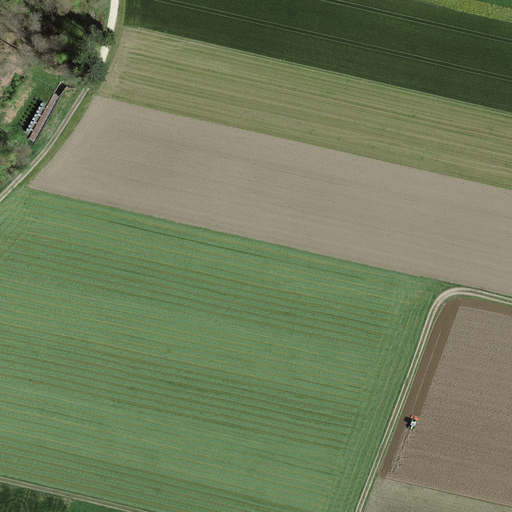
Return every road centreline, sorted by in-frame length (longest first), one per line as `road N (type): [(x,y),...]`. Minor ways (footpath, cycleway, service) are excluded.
road 1 (track): [(511,302),(460,293),(440,299),(358,511)]
road 2 (track): [(0,200),(54,144),(97,70),(105,0)]
road 3 (track): [(124,511),(0,482)]
